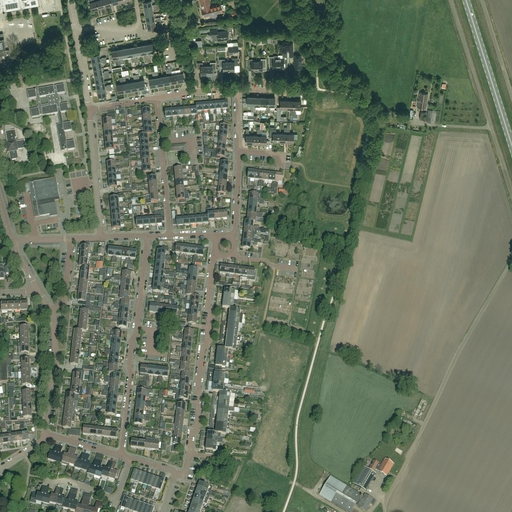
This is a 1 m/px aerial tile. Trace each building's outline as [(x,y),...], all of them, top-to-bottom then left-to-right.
[(0,0),(1,4),(0,3),(0,11),(2,12),(2,11),(5,10),(5,11),(20,8),(23,7),(23,8),(39,5),(37,0),(0,0)] [(99,8),(96,0),(90,0),(89,1),(92,10),(99,8)] [(105,7),(103,0),(99,0),(98,0),(96,0),(99,8),(105,7)] [(144,9),(159,6),(158,3),(154,4),(154,5),(152,5),(151,0),(143,2),(144,9)] [(199,0),(201,7),(202,9),(204,17),(209,16),(209,15),(211,15),(211,16),(217,14),(217,13),(220,12),(222,12),(222,11),(220,4),(211,6),(208,0),(199,0)] [(159,9),(159,6),(144,9),(146,15),(153,14),(153,9),(155,9),(155,10),(159,9)] [(153,14),(146,15),(147,22),(161,20),(161,17),(156,18),(156,19),(154,19),(153,14)] [(162,22),(161,20),(147,22),(148,29),(155,28),(156,29),(158,28),(157,23),(162,22)] [(217,30),(211,30),(211,36),(213,36),(213,40),(218,40),(218,41),(224,41),(224,40),(228,39),(228,31),(232,31),(232,27),(227,27),(227,31),(217,32),(217,30)] [(0,61),(11,60),(9,50),(6,50),(3,33),(0,33),(0,61)] [(153,44),(146,45),(148,59),(150,59),(151,59),(150,54),(149,55),(149,52),(154,52),(153,44)] [(145,60),(148,59),(146,45),(139,46),(140,54),(145,53),(146,55),(145,55),(145,60)] [(139,46),(132,47),(135,62),(137,61),(137,57),(136,57),(135,55),(140,54),(139,46)] [(132,62),(135,62),(132,47),(125,49),(127,56),(132,56),(132,58),(131,58),(132,62)] [(125,49),(118,50),(121,64),(124,64),(123,59),(122,59),(122,57),(127,56),(125,49)] [(118,65),(121,64),(118,50),(112,51),(113,61),(115,61),(118,60),(118,65)] [(283,59),(278,59),(279,70),(282,70),(282,68),(284,68),(284,63),(287,63),(287,53),(282,54),(283,59)] [(92,62),(107,60),(106,57),(102,58),(102,59),(100,59),(99,54),(91,55),(92,62)] [(278,59),(278,56),(273,56),(273,57),(269,57),(269,63),(273,63),(273,69),(275,69),(275,70),(278,70),(279,70),(278,59)] [(232,58),(232,62),(229,62),(229,72),(235,72),(234,66),(238,65),(238,58),(232,58)] [(229,72),(229,62),(225,62),(225,59),(219,59),(219,66),(223,66),(223,72),(229,72)] [(257,71),(257,61),(252,61),(252,59),(248,59),(248,66),(251,66),(251,71),(257,71)] [(261,61),(257,61),(257,71),(263,71),(262,65),(266,65),(266,59),(261,59),(261,61)] [(107,62),(107,60),(92,62),(93,69),(101,68),(100,63),(103,62),(103,63),(107,62)] [(210,66),(207,66),(207,75),(213,75),(212,69),(216,69),(216,62),(210,63),(210,66)] [(207,75),(207,66),(203,66),(203,63),(197,63),(197,69),(201,69),(201,75),(207,75)] [(181,73),(176,74),(178,82),(185,81),(183,73),(182,67),(179,67),(180,71),(181,71),(181,73)] [(101,68),(93,69),(95,76),(109,73),(108,71),(104,71),(104,72),(102,73),(101,68)] [(171,83),(168,69),(166,70),(167,74),(168,76),(163,77),(164,85),(171,83)] [(178,82),(176,74),(172,75),(171,73),(172,73),(171,69),(168,69),(171,83),(178,82)] [(157,86),(155,71),(152,72),(153,76),(154,76),(154,78),(149,79),(150,87),(157,86)] [(157,71),(155,71),(157,86),(164,85),(163,77),(158,78),(157,75),(158,75),(157,71)] [(95,76),(96,83),(104,81),(103,76),(105,76),(105,77),(109,76),(109,73),(95,76)] [(139,74),(136,75),(139,89),(145,88),(144,80),(139,81),(139,79),(139,74)] [(135,82),(130,83),(132,90),(139,89),(136,75),(133,75),(134,80),(135,80),(135,82)] [(125,92),(122,77),(120,78),(120,82),(121,82),(122,84),(117,85),(118,93),(125,92)] [(125,77),(122,77),(125,92),(132,90),(130,83),(125,83),(125,81),(126,81),(125,77)] [(105,86),(104,81),(96,83),(97,89),(111,87),(111,84),(107,85),(107,86),(105,86)] [(39,109),(49,107),(59,105),(59,103),(61,103),(59,96),(58,96),(58,94),(65,93),(64,85),(56,86),(56,87),(54,87),(38,89),(35,89),(35,90),(27,91),(29,99),(37,98),(39,109)] [(111,87),(97,89),(98,96),(106,95),(105,90),(107,90),(108,90),(112,90),(111,87)] [(426,109),(428,94),(419,93),(417,108),(426,109)] [(277,108),(277,120),(280,121),(280,116),(281,116),(281,111),(282,110),(282,108),(287,109),(287,101),(287,100),(283,99),(283,100),(280,100),(280,108),(277,108)] [(223,110),(222,110),(221,102),(215,103),(216,111),(216,110),(220,110),(221,114),(223,114),(223,110)] [(228,102),(221,102),(222,110),(223,110),(227,110),(227,114),(229,113),(229,109),(228,109),(228,102)] [(210,111),(209,111),(209,103),(202,104),(203,112),(204,112),(208,111),(208,115),(211,115),(210,111)] [(215,103),(209,103),(209,111),(210,111),(214,111),(214,115),(217,115),(216,110),(216,111),(215,103)] [(50,115),(58,113),(61,113),(69,112),(67,104),(59,105),(49,107),(50,115)] [(196,107),(197,112),(202,112),(202,116),(204,116),(204,112),(203,112),(202,104),(196,105),(196,107)] [(49,107),(39,109),(30,110),(32,118),(40,117),(40,116),(42,115),(43,116),(50,115),(49,107)] [(197,112),(196,107),(190,108),(191,116),(192,116),(196,115),(196,119),(198,119),(198,115),(197,115),(197,112)] [(192,116),(191,116),(190,108),(184,109),(184,116),(185,116),(189,116),(190,120),(192,120),(192,116)] [(179,117),(178,117),(177,109),(171,110),(172,117),(173,117),(177,117),(177,121),(179,121),(179,117)] [(184,109),(177,109),(178,117),(179,117),(183,116),(183,121),(186,120),(185,116),(184,116),(184,109)] [(434,123),(436,111),(428,109),(426,122),(434,123)] [(172,117),(171,110),(165,110),(165,118),(170,118),(171,122),(173,121),(173,117),(172,117)] [(72,131),(72,130),(71,123),(63,124),(61,113),(58,113),(60,124),(57,125),(61,152),(65,151),(65,150),(67,150),(67,151),(75,149),(74,141),(67,142),(65,132),(72,131)] [(103,120),(104,126),(112,125),(112,124),(111,120),(116,120),(115,114),(109,115),(110,119),(103,120)] [(112,124),(112,125),(104,126),(104,132),(112,131),(112,127),(120,126),(120,124),(112,124)] [(220,132),(227,133),(228,126),(221,125),(216,124),(216,126),(220,127),(220,131),(220,132)] [(270,127),(270,137),(273,137),(273,141),(280,142),(280,134),(276,133),(276,131),(276,127),(270,127)] [(8,152),(9,152),(10,161),(18,159),(17,151),(18,151),(17,150),(26,148),(25,140),(16,142),(15,138),(17,138),(15,130),(5,132),(7,143),(7,146),(6,147),(6,149),(8,149),(8,152)] [(117,130),(112,131),(104,132),(105,138),(113,138),(113,137),(112,133),(117,132),(117,130)] [(219,138),(227,139),(227,133),(220,132),(220,131),(216,130),(215,133),(219,133),(219,137),(219,138)] [(105,138),(105,144),(113,144),(113,143),(113,139),(117,139),(117,136),(113,137),(113,138),(105,138)] [(215,137),(215,139),(216,139),(216,141),(219,141),(218,143),(218,144),(226,145),(227,139),(219,138),(219,137),(215,137)] [(113,143),(113,144),(105,144),(106,151),(114,150),(113,145),(118,145),(118,143),(113,143)] [(218,151),(225,151),(226,145),(218,144),(218,143),(214,143),(214,145),(218,146),(218,150),(218,151)] [(220,157),(225,158),(225,151),(218,151),(218,150),(214,149),(213,150),(212,150),(211,158),(220,159),(220,157)] [(115,168),(115,164),(119,163),(119,161),(115,161),(115,162),(107,163),(107,169),(115,168)] [(220,169),(228,169),(229,163),(221,162),(221,161),(217,161),(217,163),(221,164),(221,168),(220,169)] [(115,168),(107,169),(108,175),(116,175),(116,174),(116,170),(120,169),(120,167),(115,168)] [(183,175),(182,174),(182,170),(186,169),(186,167),(182,167),(182,168),(174,169),(175,175),(183,175)] [(220,175),(227,176),(228,169),(220,169),(221,168),(216,167),(216,169),(220,170),(220,174),(220,175)] [(249,179),(254,180),(255,172),(248,171),(248,179),(247,185),(250,186),(250,181),(249,181),(249,179)] [(116,174),(116,175),(108,175),(109,181),(117,181),(116,180),(116,176),(121,176),(120,173),(116,174)] [(187,173),(182,174),(183,175),(175,175),(175,181),(183,181),(183,180),(183,176),(187,176),(187,173)] [(219,181),(227,182),(227,176),(220,175),(220,174),(216,173),(215,176),(220,176),(219,180),(219,181)] [(263,181),(268,181),(269,173),(262,173),(261,187),(263,187),(264,183),(263,183),(263,181)] [(283,175),(276,174),(274,188),(277,189),(278,184),(277,184),(277,182),(282,183),(283,175)] [(29,183),(32,203),(52,199),(57,198),(53,179),(54,179),(29,183)] [(117,181),(109,181),(109,188),(117,187),(117,182),(121,182),(121,179),(116,180),(117,181)] [(184,187),(184,186),(183,182),(187,182),(187,180),(183,180),(183,181),(175,181),(176,188),(184,187)] [(218,187),(226,188),(227,182),(219,181),(219,180),(215,180),(215,182),(219,182),(218,186),(218,187)] [(188,186),(184,186),(184,187),(176,188),(176,194),(184,193),(184,192),(184,188),(188,188),(188,186)] [(218,187),(218,186),(214,186),(214,188),(218,189),(218,194),(225,195),(226,188),(218,187)] [(184,193),(176,194),(177,200),(180,200),(180,204),(186,203),(186,200),(189,199),(188,194),(188,192),(184,192),(184,193)] [(118,196),(118,197),(110,198),(111,204),(119,203),(118,202),(118,199),(124,198),(124,193),(117,194),(118,196)] [(249,200),(264,202),(264,199),(260,199),(257,199),(258,194),(250,193),(249,200)] [(33,208),(53,204),(52,200),(52,199),(32,203),(33,208)] [(119,203),(111,204),(111,210),(119,210),(119,209),(119,205),(123,204),(123,202),(118,202),(119,203)] [(54,214),(53,204),(33,208),(35,218),(40,217),(50,215),(54,214)] [(219,212),(220,212),(221,219),(227,219),(226,211),(221,212),(221,207),(219,208),(219,212)] [(257,208),(249,207),(248,214),(262,216),(263,213),(258,212),(258,213),(256,213),(257,208)] [(119,209),(119,210),(111,210),(112,216),(120,216),(120,215),(119,211),(124,211),(123,208),(119,209)] [(213,212),(214,212),(214,220),(221,219),(220,212),(219,212),(215,212),(215,208),(212,208),(213,212)] [(208,221),(214,220),(214,212),(213,212),(209,213),(209,209),(206,209),(207,213),(208,216),(208,221)] [(177,226),(183,226),(183,218),(182,218),(178,219),(177,211),(175,212),(175,219),(176,219),(177,226)] [(209,223),(208,221),(208,216),(203,216),(202,212),(200,212),(200,216),(201,216),(202,224),(209,223)] [(155,213),(153,213),(154,218),(155,217),(155,225),(162,225),(162,223),(161,217),(161,215),(156,216),(156,213),(155,213)] [(188,218),(189,217),(190,225),(196,225),(195,217),(194,217),(190,217),(190,213),(188,213),(188,218)] [(194,217),(195,217),(196,225),(202,224),(201,216),(200,216),(197,217),(196,213),(194,213),(194,217)] [(120,216),(112,216),(112,223),(120,222),(120,221),(120,217),(124,217),(124,214),(120,215),(120,216)] [(141,219),(142,219),(143,226),(149,226),(148,218),(144,218),(143,214),(141,215),(141,219)] [(148,218),(149,226),(155,225),(155,217),(154,218),(150,218),(150,214),(147,214),(148,218)] [(182,218),(183,218),(183,226),(190,225),(189,217),(188,218),(184,218),(184,214),(181,214),(182,218)] [(142,219),(141,219),(137,219),(137,215),(135,215),(135,219),(136,219),(136,227),(143,226),(142,219)] [(120,221),(120,222),(112,223),(113,229),(121,228),(120,223),(125,223),(125,221),(120,221)] [(247,221),(245,221),(245,228),(259,229),(259,226),(255,226),(255,227),(253,227),(253,222),(247,221)] [(256,236),(257,232),(259,232),(259,229),(245,228),(244,231),(243,231),(243,234),(244,234),(244,235),(256,236)] [(244,235),(243,241),(258,243),(258,240),(253,240),(254,236),(244,235)] [(179,260),(181,260),(183,246),(176,245),(176,246),(174,245),(173,253),(175,253),(181,253),(180,256),(179,255),(179,260)] [(190,247),(183,246),(181,260),(184,261),(185,256),(184,256),(184,254),(189,255),(190,247)] [(158,250),(157,257),(171,259),(172,256),(167,256),(167,257),(165,256),(166,252),(168,252),(169,248),(160,247),(159,251),(158,250)] [(204,248),(197,247),(195,262),(198,262),(199,258),(198,258),(198,256),(203,256),(204,248)] [(116,249),(114,263),(117,263),(117,259),(116,259),(117,257),(122,257),(123,250),(116,249)] [(136,251),(129,250),(128,265),(132,265),(132,261),(130,261),(130,258),(136,259),(136,251)] [(156,264),(155,271),(170,273),(170,270),(166,270),(165,270),(163,270),(164,265),(156,264)] [(227,274),(226,277),(229,278),(230,275),(234,275),(234,267),(228,266),(227,274)] [(247,279),(247,280),(255,281),(255,278),(254,278),(255,270),(248,269),(247,277),(247,279)] [(189,277),(188,282),(196,283),(197,276),(182,274),(182,277),(186,277),(187,277),(189,277)] [(122,281),(121,286),(129,287),(130,280),(116,278),(115,281),(120,281),(122,281)] [(154,278),(154,285),(168,286),(168,284),(164,283),(164,284),(162,284),(162,279),(154,278)] [(194,297),(194,296),(195,290),(181,288),(180,291),(185,291),(185,290),(187,291),(186,296),(191,296),(194,297)] [(128,293),(114,292),(114,294),(118,295),(118,294),(120,294),(120,300),(122,300),(128,300),(128,293)] [(79,294),(78,301),(85,302),(85,306),(89,306),(91,296),(86,295),(79,294)] [(156,313),(158,299),(155,299),(155,303),(156,303),(155,305),(150,305),(149,312),(156,313)] [(170,315),(172,300),(169,300),(169,305),(169,307),(164,306),(163,314),(170,315)] [(198,311),(198,304),(184,302),(184,305),(188,306),(188,305),(190,305),(190,310),(198,311)] [(129,307),(114,306),(114,309),(119,309),(119,308),(121,308),(120,313),(128,314),(129,307)] [(196,325),(197,318),(182,316),(182,319),(187,319),(187,318),(189,319),(188,324),(196,325)] [(127,321),(113,320),(113,322),(117,323),(117,322),(119,322),(118,327),(126,328),(127,321)] [(107,335),(107,338),(121,340),(122,333),(114,332),(111,331),(111,336),(107,335)] [(184,339),(184,344),(192,345),(192,338),(178,336),(178,339),(182,339),(184,339)] [(113,341),(112,346),(120,346),(121,340),(107,338),(106,341),(111,341),(111,340),(113,341)] [(183,353),(182,358),(190,358),(191,352),(176,350),(176,353),(180,353),(181,352),(183,353)] [(111,354),(111,359),(119,360),(119,353),(105,352),(105,354),(109,355),(109,354),(111,354)] [(209,366),(209,369),(215,369),(226,370),(226,368),(227,363),(216,362),(215,366),(209,366)] [(182,372),(188,372),(189,365),(175,364),(174,366),(179,367),(179,366),(181,366),(180,371),(182,372)] [(109,373),(112,374),(112,373),(117,374),(118,367),(103,365),(103,368),(107,369),(107,368),(110,368),(109,373)] [(140,374),(140,376),(144,377),(144,381),(146,381),(148,367),(141,366),(140,374)] [(149,375),(154,376),(155,368),(148,367),(146,381),(149,382),(150,377),(149,377),(149,375)] [(169,369),(162,369),(160,383),(163,383),(163,379),(162,379),(163,377),(168,377),(169,369)] [(210,376),(210,373),(215,373),(214,378),(225,379),(225,375),(223,374),(223,372),(215,371),(214,370),(209,370),(208,373),(208,376),(210,376)] [(73,373),(73,380),(81,381),(83,382),(84,371),(80,371),(79,374),(75,374),(73,373)] [(181,380),(181,385),(189,386),(190,379),(175,378),(175,380),(179,381),(179,380),(181,380)] [(105,380),(104,382),(109,383),(108,387),(110,387),(118,388),(119,381),(105,380)] [(138,390),(137,397),(145,398),(149,398),(149,394),(152,394),(153,391),(146,391),(138,390)] [(174,391),(173,394),(180,395),(179,399),(184,400),(187,400),(188,393),(174,391)] [(427,404),(431,394),(427,392),(422,402),(427,404)] [(109,401),(117,402),(118,395),(103,393),(103,396),(107,396),(109,396),(109,401)] [(137,397),(137,404),(151,405),(151,403),(147,402),(147,403),(145,403),(145,398),(137,397)] [(65,407),(64,414),(72,415),(76,416),(76,413),(75,413),(75,409),(73,408),(65,407)] [(116,409),(102,407),(101,410),(106,410),(106,409),(108,410),(107,415),(115,416),(116,409)] [(143,416),(144,411),(136,410),(135,417),(149,419),(150,416),(145,416),(145,417),(143,416)] [(11,432),(8,432),(9,435),(10,443),(16,442),(15,434),(11,435),(11,432)] [(48,460),(55,462),(59,447),(56,446),(54,453),(50,451),(48,460)] [(213,451),(216,451),(216,452),(217,447),(206,446),(205,454),(212,454),(213,451)] [(55,462),(61,464),(62,462),(64,456),(61,455),(63,448),(59,447),(55,462)] [(64,456),(62,462),(61,464),(68,466),(68,464),(69,464),(73,449),(70,448),(68,455),(64,454),(64,456)] [(77,460),(78,458),(74,457),(77,450),(73,449),(69,464),(75,466),(77,460)] [(75,466),(75,468),(81,470),(86,455),(83,454),(81,461),(77,460),(75,466)] [(90,466),(91,464),(87,463),(89,456),(86,455),(81,470),(88,472),(90,466)] [(378,471),(386,476),(394,464),(385,459),(381,465),(378,464),(379,463),(374,461),(369,469),(374,471),(375,469),(378,470),(378,471)] [(90,466),(88,472),(87,474),(94,476),(99,461),(96,460),(93,467),(90,466)] [(102,476),(103,470),(100,469),(102,462),(99,461),(94,476),(101,478),(102,476)] [(102,476),(108,478),(113,463),(110,462),(107,469),(104,468),(103,470),(102,476)] [(113,463),(108,478),(115,480),(116,477),(118,477),(120,471),(114,470),(116,464),(113,463)] [(353,484),(366,491),(376,474),(363,467),(353,484)] [(319,495),(347,511),(351,511),(356,505),(366,511),(373,499),(365,494),(362,498),(360,497),(362,494),(331,476),(319,495)] [(200,482),(196,480),(196,482),(199,483),(198,486),(198,487),(210,491),(211,487),(200,483),(200,482)] [(197,491),(210,496),(211,492),(210,491),(198,487),(198,486),(192,484),(191,487),(194,487),(194,486),(198,488),(197,490),(197,491)] [(46,488),(45,487),(43,487),(41,494),(37,493),(37,494),(33,493),(30,503),(36,504),(36,502),(42,503),(46,488)] [(51,496),(48,495),(49,488),(46,488),(42,503),(49,505),(50,503),(51,496)] [(50,503),(56,505),(60,489),(57,488),(55,495),(51,494),(51,496),(50,503)] [(195,494),(196,494),(195,496),(208,500),(210,496),(197,491),(197,490),(191,488),(190,491),(192,492),(193,491),(196,492),(195,494)] [(56,505),(56,507),(63,508),(65,500),(65,498),(62,497),(64,490),(60,489),(56,505)] [(128,499),(126,498),(127,493),(124,492),(121,502),(123,502),(121,508),(125,509),(129,499),(128,499)] [(194,499),(194,500),(204,503),(207,504),(208,500),(195,496),(196,494),(195,494),(189,492),(189,494),(190,495),(191,495),(195,496),(194,499)] [(68,500),(65,500),(63,508),(69,510),(73,494),(70,493),(68,500)] [(78,505),(78,503),(75,502),(77,495),(73,494),(69,510),(76,511),(78,505)] [(202,508),(204,503),(194,500),(194,499),(188,497),(187,498),(190,499),(193,500),(192,503),(193,503),(192,504),(202,508)] [(137,502),(133,511),(138,511),(141,504),(141,503),(138,503),(139,499),(138,498),(137,502)] [(81,506),(78,505),(76,511),(75,511),(83,511),(86,500),(83,499),(81,506)] [(86,500),(83,511),(90,511),(91,508),(88,507),(90,500),(86,500)] [(191,507),(191,508),(201,511),(202,508),(192,504),(193,503),(192,503),(186,501),(185,503),(187,504),(188,503),(192,505),(191,507)] [(95,509),(91,508),(90,511),(97,511),(98,510),(102,511),(103,504),(97,502),(95,509)]
